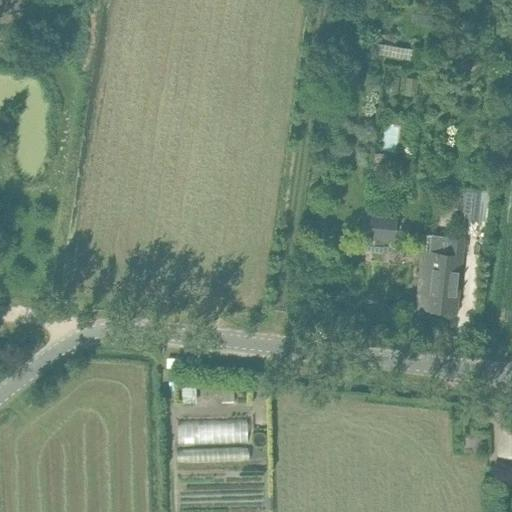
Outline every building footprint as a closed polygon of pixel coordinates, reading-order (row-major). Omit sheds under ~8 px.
[(415,21),(440,23),(441,8),(416,7),(415,21)] [(465,187),(462,218),(479,219),(480,213),(483,214),(484,204),(481,204),(482,199),(490,200),(491,188),(483,187),(483,189),(465,187)] [(390,235),(392,216),(372,213),(370,233),(390,235)] [(420,275),(416,304),(429,306),(428,309),(450,312),(453,294),(458,295),(460,275),(462,253),(463,238),(450,237),(423,234),(422,249),(422,255),(420,275)] [(180,422),(181,440),(236,437),(235,420),(180,422)] [(511,427),(501,427),(499,455),(511,456),(511,427)]
